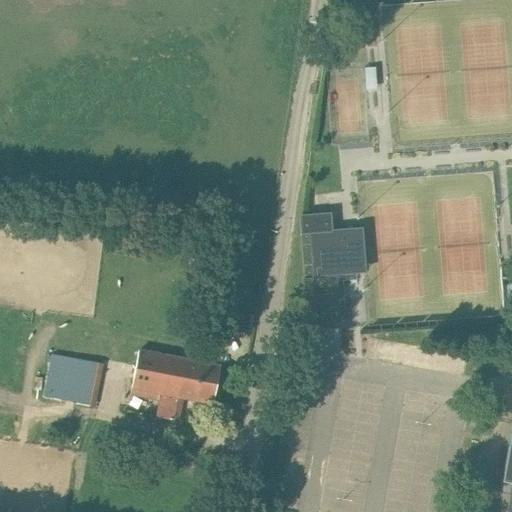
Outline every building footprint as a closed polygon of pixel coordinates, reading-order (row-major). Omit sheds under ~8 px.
[(330,216),(298,217),(299,238),(301,238),(304,277),(346,274),(353,273),(359,272),(365,272),(362,230),(357,231),(331,233),(330,216)] [(102,356),(105,345),(83,340),(80,351),(102,356)] [(133,389),(159,394),(154,417),(179,421),(184,399),(211,404),(219,367),(140,352),(133,389)] [(47,397),(95,406),(103,364),(56,355),(47,397)] [(511,511),(511,426),(502,483),(511,485),(506,511),(511,511)] [(151,468),(164,470),(167,451),(154,449),(151,468)]
